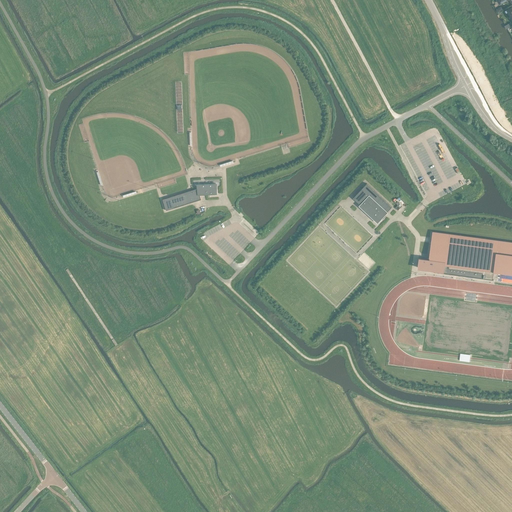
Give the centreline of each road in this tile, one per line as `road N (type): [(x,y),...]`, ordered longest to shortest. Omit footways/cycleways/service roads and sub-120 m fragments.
road 1 (unclassified): [(464,86),(364,137),(227,283)]
road 2 (unknown): [(331,0),(396,120)]
